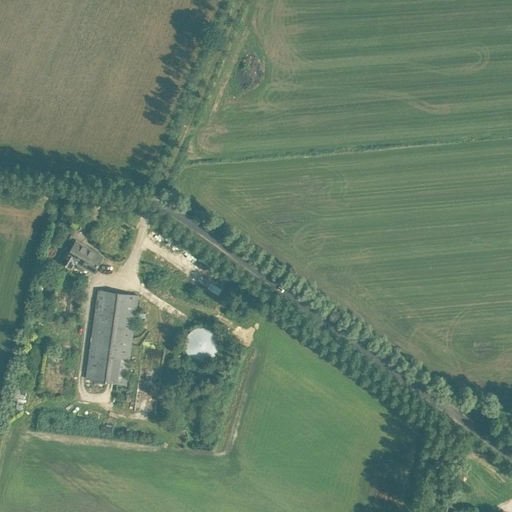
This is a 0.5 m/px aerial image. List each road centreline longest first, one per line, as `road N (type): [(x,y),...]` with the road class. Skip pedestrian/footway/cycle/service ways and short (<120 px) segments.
road 1 (unclassified): [(511,457),(168,209),(0,181)]
road 2 (track): [(152,204),(240,0)]
road 3 (track): [(511,417),(452,412),(428,511)]
